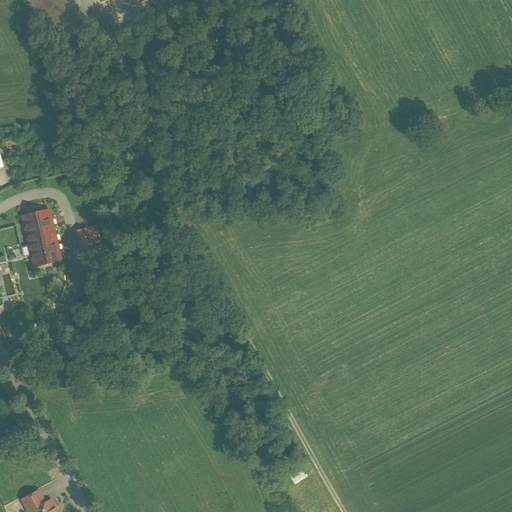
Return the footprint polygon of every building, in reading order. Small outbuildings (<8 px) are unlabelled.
[(20,0),(74,41),(89,21),(60,0),(20,0)] [(35,268),(61,262),(49,210),(23,217),(35,268)] [(91,228),(76,232),(80,251),(86,249),(88,254),(97,252),(91,228)] [(39,492),(22,501),(28,511),(32,511),(34,511),(34,510),(46,504),(39,492)] [(46,504),(34,510),(34,511),(35,511),(55,511),(55,510),(55,509),(51,501),(46,504)]
